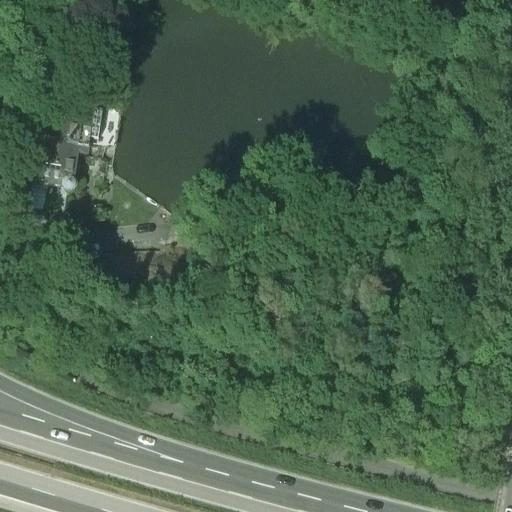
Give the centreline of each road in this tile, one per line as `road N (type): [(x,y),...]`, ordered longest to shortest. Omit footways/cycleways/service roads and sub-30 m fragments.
road 1 (track): [(511,495),(191,417),(93,382),(40,350),(29,321),(40,256),(52,246),(171,233)]
road 2 (motorway): [(177,472),(0,389)]
road 3 (motorway): [(177,472),(0,421)]
road 4 (motorway): [(321,511),(177,472)]
